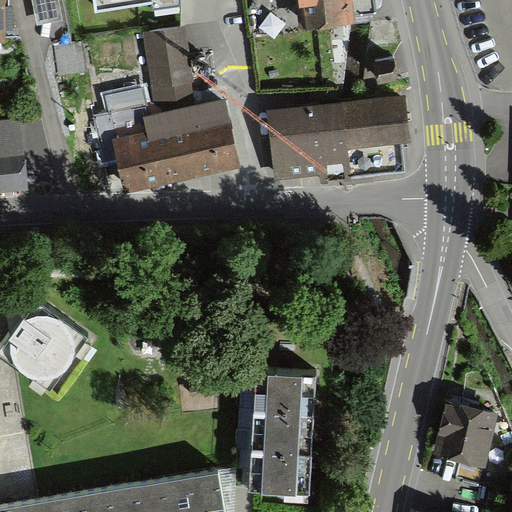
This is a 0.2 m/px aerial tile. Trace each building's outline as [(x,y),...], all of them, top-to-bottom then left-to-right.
[(159,0),(89,0),(92,8),(159,0)] [(302,0),(304,17),(379,11),(378,0),(302,0)] [(60,38),(73,36),(70,16),(57,18),(60,38)] [(118,143),(127,183),(232,158),(219,103),(196,108),(178,35),(144,43),(159,104),(98,119),(104,146),(118,143)] [(53,45),(56,72),(79,69),(76,42),(53,45)] [(380,54),(382,73),(400,72),(399,53),(380,54)] [(272,102),(278,174),(408,164),(403,93),(272,102)] [(0,188),(25,186),(20,123),(0,124),(0,188)] [(0,341),(0,345),(51,380),(83,335),(30,299),(0,341)] [(251,483),(311,486),(316,373),(257,370),(251,483)] [(458,387),(440,446),(479,458),(497,399),(458,387)] [(0,511),(220,511),(213,470),(0,505),(0,511)] [(463,511),(421,503),(418,511),(463,511)]
